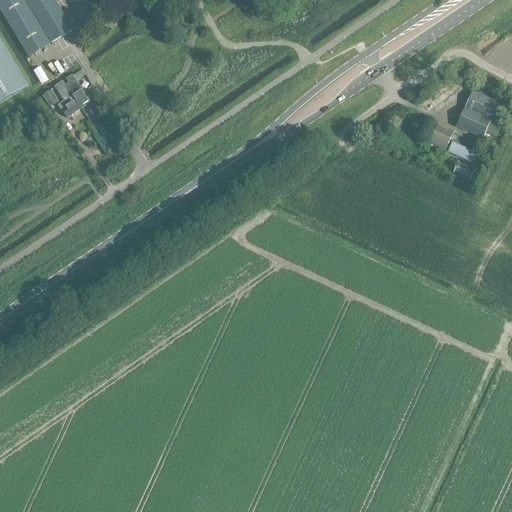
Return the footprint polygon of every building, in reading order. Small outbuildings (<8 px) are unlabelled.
[(22,0),(0,0),(0,8),(29,57),(50,44),(22,0)] [(25,0),(52,43),(55,42),(69,33),(72,31),(53,0),(25,0)] [(0,43),(0,105),(27,89),(0,43)] [(69,84),(66,87),(82,109),(91,103),(73,76),(67,80),(69,84)] [(55,88),(64,102),(58,106),(67,119),(82,109),(66,87),(63,83),(55,88)] [(51,91),(43,96),(51,108),(59,102),(51,91)] [(456,128),(483,140),(499,105),(473,93),(456,128)] [(454,133),(453,135),(438,128),(431,143),(446,150),(450,143),(452,144),(447,153),(474,166),(479,156),(459,146),(463,137),(454,133)] [(114,144),(106,149),(110,155),(118,149),(114,144)] [(470,182),(476,169),(459,162),(453,175),(470,182)]
